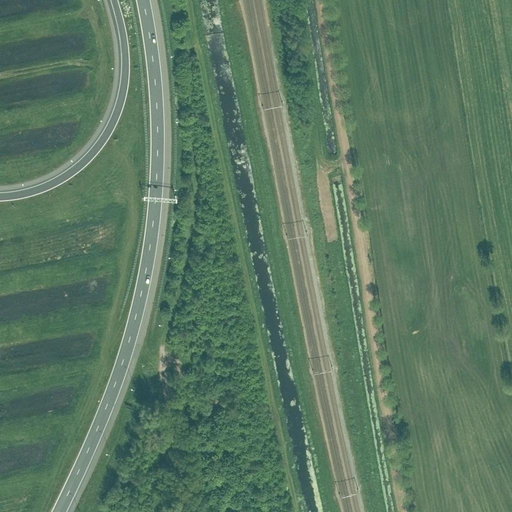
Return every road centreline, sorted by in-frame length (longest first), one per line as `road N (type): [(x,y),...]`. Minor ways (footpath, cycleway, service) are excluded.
road 1 (motorway): [(58,511),(109,399),(145,280),(158,174),(155,68),(143,0)]
road 2 (track): [(404,511),(323,0)]
road 3 (motorway): [(113,0),(124,77),(107,131),(59,181),(0,197)]
road 4 (track): [(346,166),(320,163),(294,0)]
